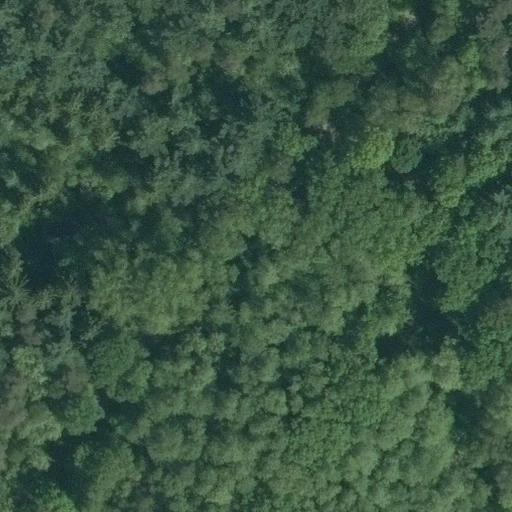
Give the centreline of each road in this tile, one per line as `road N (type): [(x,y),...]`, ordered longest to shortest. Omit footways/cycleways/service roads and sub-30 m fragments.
road 1 (unclassified): [(13,511),(425,0)]
road 2 (track): [(511,191),(346,98)]
